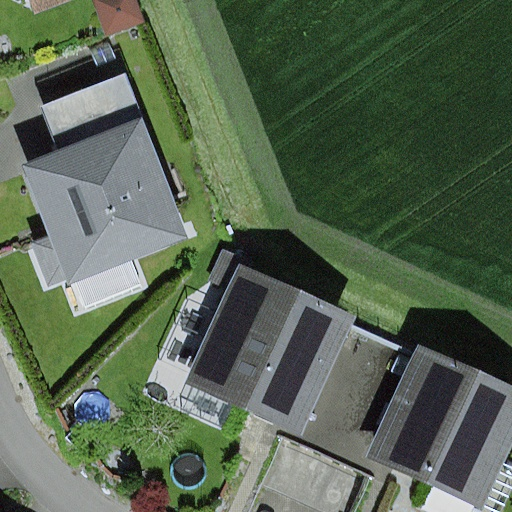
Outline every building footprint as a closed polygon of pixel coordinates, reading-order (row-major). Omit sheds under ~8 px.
[(28,0),(34,15),(75,0),(28,0)] [(135,0),(92,0),(105,36),(143,24),(135,0)] [(108,43),(90,50),(97,67),(114,61),(108,43)] [(40,108),(58,153),(142,119),(124,74),(40,108)] [(58,153),(19,167),(47,238),(30,244),(48,288),(67,280),(71,285),(189,239),(142,119),(58,153)] [(354,316),(238,267),(241,259),(221,251),(208,283),(226,291),(185,386),(302,436),(351,327),(354,316)] [(414,356),(351,327),(302,436),(298,443),(361,472),(367,459),(414,356)] [(511,442),(511,390),(418,347),(414,356),(367,459),(480,511),(511,442)]
